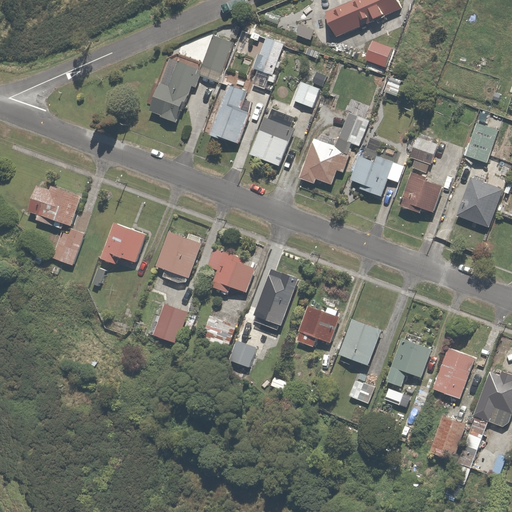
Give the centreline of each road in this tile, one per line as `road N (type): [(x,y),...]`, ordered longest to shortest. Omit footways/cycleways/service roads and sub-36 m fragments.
road 1 (residential): [(511,299),(6,109)]
road 2 (residential): [(6,109),(11,98),(237,0)]
